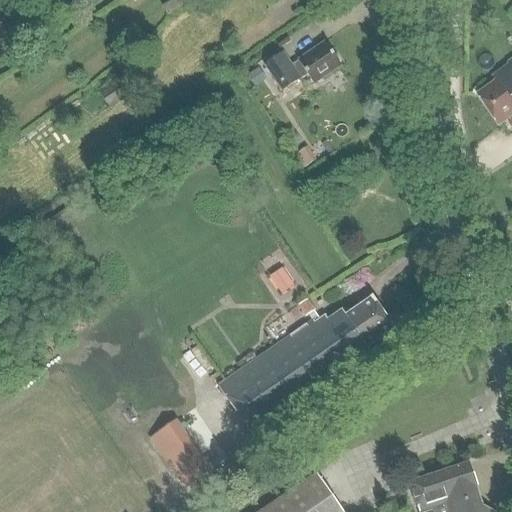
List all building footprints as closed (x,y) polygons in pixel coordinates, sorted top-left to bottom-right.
[(183,3),(181,0),(166,0),(162,3),(168,12),(183,3)] [(0,51),(27,35),(13,12),(0,19),(0,51)] [(282,93),(307,76),(314,86),(341,67),(325,44),(298,62),(298,63),(292,67),(283,54),(264,66),(282,93)] [(511,61),(508,65),(509,66),(492,78),(495,83),(477,96),(498,127),(511,116),(511,61)] [(266,80),(259,70),(248,78),(254,88),(266,80)] [(108,105),(131,91),(120,74),(98,88),(108,105)] [(328,156),(333,152),(327,142),(321,146),(328,156)] [(325,318),(320,322),(313,312),(315,312),(307,301),(298,307),(310,324),(218,388),(258,444),(376,362),(367,349),(394,331),(372,299),(345,318),(342,312),(328,322),(325,318)] [(418,511),(492,511),(482,507),(476,488),(477,488),(469,465),(409,485),(418,511)] [(338,511),(313,475),(260,511),(338,511)]
